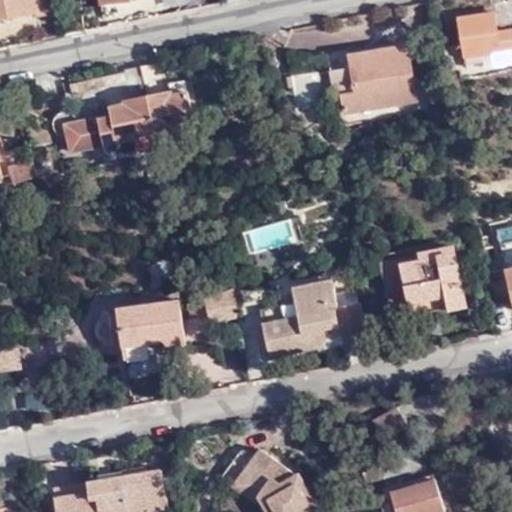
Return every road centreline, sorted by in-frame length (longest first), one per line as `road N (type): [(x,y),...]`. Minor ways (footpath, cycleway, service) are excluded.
road 1 (residential): [(0,448),(144,427),(511,351)]
road 2 (residential): [(314,0),(0,70)]
